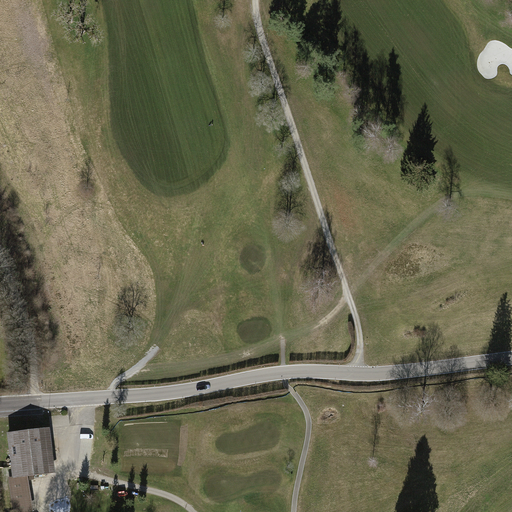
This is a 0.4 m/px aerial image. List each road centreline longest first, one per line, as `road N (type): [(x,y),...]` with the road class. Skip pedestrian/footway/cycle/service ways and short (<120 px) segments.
road 1 (unclassified): [(0,404),(511,358)]
road 2 (track): [(356,373),(354,310),(253,0)]
road 3 (track): [(0,251),(32,349),(32,402)]
